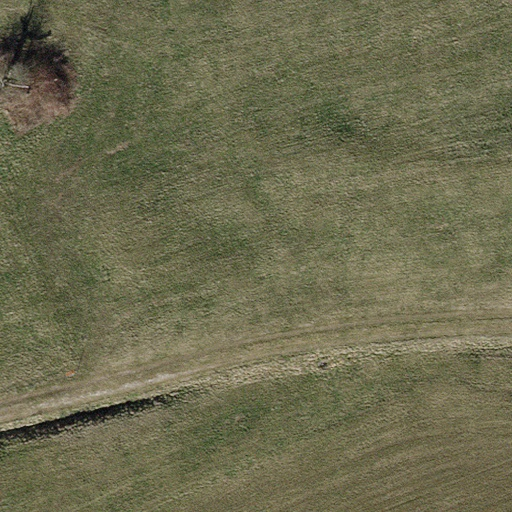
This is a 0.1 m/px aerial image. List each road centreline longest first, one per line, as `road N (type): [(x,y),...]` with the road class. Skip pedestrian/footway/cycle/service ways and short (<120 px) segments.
road 1 (track): [(0,415),(306,343),(511,326)]
road 2 (track): [(0,199),(103,390)]
